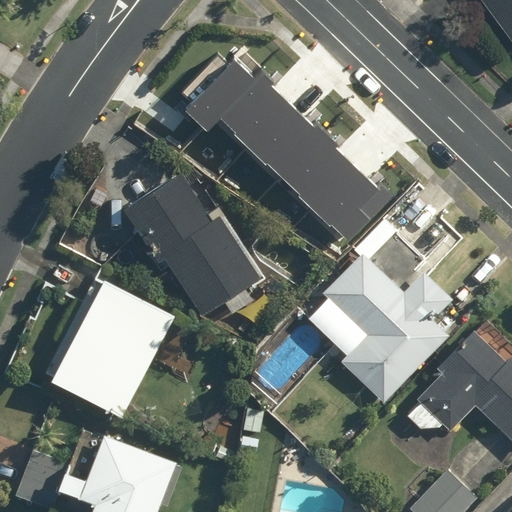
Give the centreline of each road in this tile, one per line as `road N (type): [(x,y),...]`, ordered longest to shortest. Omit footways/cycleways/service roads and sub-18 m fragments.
road 1 (residential): [(0,221),(104,44),(140,0)]
road 2 (unclassified): [(511,179),(320,0)]
